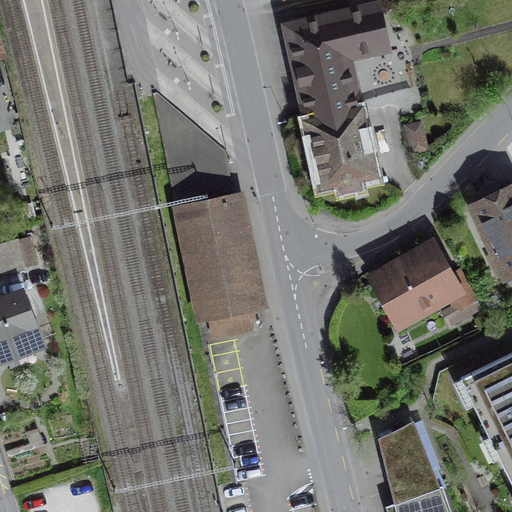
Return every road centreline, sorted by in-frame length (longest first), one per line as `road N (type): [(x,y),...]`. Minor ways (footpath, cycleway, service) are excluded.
road 1 (tertiary): [(287,268),(226,0)]
road 2 (tertiary): [(511,121),(397,229),(287,268)]
road 3 (tertiary): [(287,268),(347,511)]
